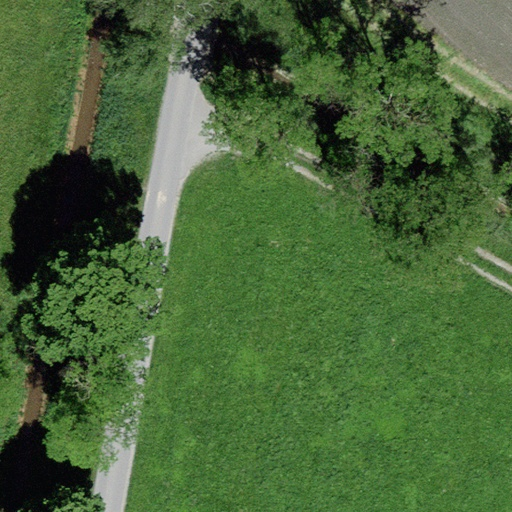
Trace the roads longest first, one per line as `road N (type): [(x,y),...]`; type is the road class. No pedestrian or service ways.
road 1 (unclassified): [(147,511),(241,0)]
road 2 (track): [(225,105),(511,268)]
